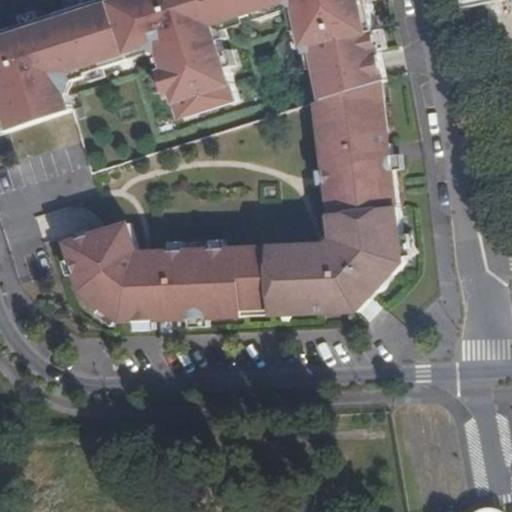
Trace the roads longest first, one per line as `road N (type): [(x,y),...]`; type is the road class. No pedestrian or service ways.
road 1 (unclassified): [(0,319),(67,380),(120,391),(486,375)]
road 2 (unclassified): [(412,0),(471,244)]
road 3 (unclassified): [(486,375),(471,244)]
